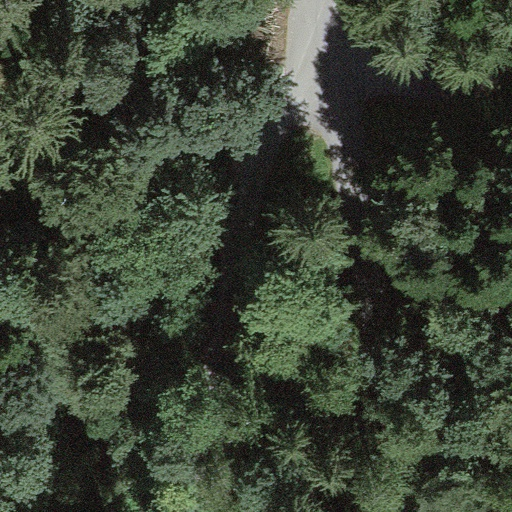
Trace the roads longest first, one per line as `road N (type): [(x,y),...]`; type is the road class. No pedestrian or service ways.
road 1 (residential): [(322,0),(326,77),(352,211),(423,511)]
road 2 (track): [(194,511),(252,147),(320,26)]
road 3 (track): [(326,77),(430,81),(511,34)]
